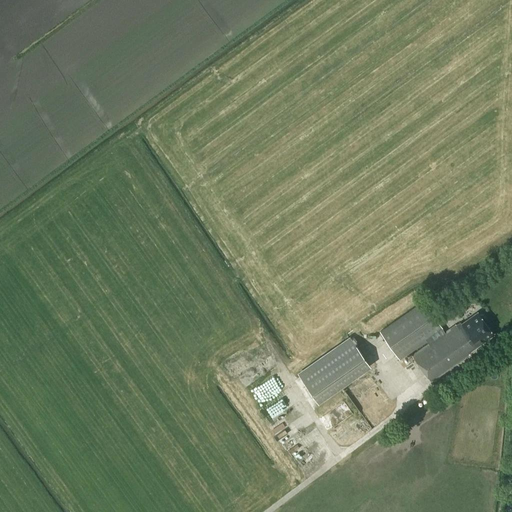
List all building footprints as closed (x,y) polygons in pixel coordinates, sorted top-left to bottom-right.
[(379,331),(400,359),(442,328),(422,300),(379,331)] [(435,312),(444,325),(454,318),(445,304),(435,312)] [(492,334),(476,313),(458,325),(457,323),(454,326),(412,355),(431,381),(478,349),(475,346),(492,334)] [(318,402),(371,365),(351,337),(298,374),(318,402)] [(369,425),(396,408),(373,370),(346,386),(369,425)] [(295,434),(304,426),(301,422),(292,430),(295,434)]
